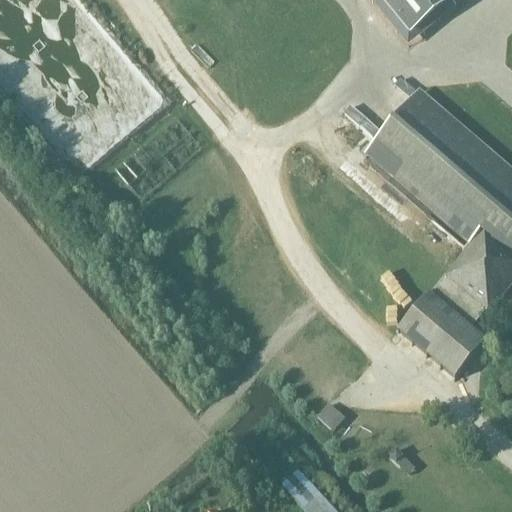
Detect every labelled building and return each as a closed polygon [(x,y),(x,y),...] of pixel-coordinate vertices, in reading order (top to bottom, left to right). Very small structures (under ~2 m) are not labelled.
[(378,0),(409,37),(454,0),(378,0)] [(254,24),(229,21),(226,54),(227,54),(226,70),(287,76),(293,22),(254,18),(254,24)] [(147,45),(135,57),(151,73),(162,62),(147,45)] [(176,107),(187,100),(165,66),(154,73),(176,107)] [(511,183),(413,100),(375,145),(481,235),(445,277),(489,315),(511,287),(511,183)] [(461,102),(447,117),(484,151),(498,136),(461,102)] [(225,130),(240,141),(248,128),(233,118),(225,130)] [(292,284),(372,189),(362,181),(283,276),(292,284)] [(412,246),(392,231),(313,325),(331,341),(412,246)] [(429,295),(398,332),(456,380),(487,342),(429,295)] [(341,371),(351,380),(392,337),(382,327),(341,371)] [(389,459),(396,467),(403,460),(396,452),(389,459)]
